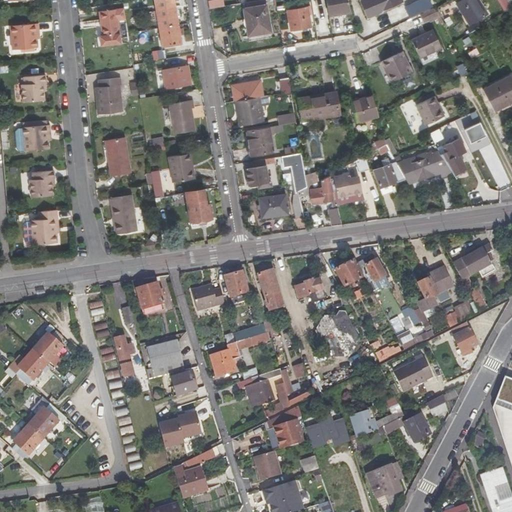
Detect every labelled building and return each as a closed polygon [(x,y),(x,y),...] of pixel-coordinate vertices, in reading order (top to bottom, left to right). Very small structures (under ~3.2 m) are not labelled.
[(154,0),(160,27),(178,24),(173,0),(154,0)] [(208,9),(224,6),(223,0),(211,0),(206,1),(208,9)] [(326,0),(329,14),(350,12),(346,0),(326,0)] [(361,0),(359,1),(367,19),(402,2),(401,0),(361,0)] [(428,0),(416,0),(402,6),(407,16),(431,6),(428,0)] [(487,0),(462,0),(475,20),(493,8),(487,0)] [(267,4),(244,7),(248,34),(271,31),(267,4)] [(307,6),(287,10),(290,29),(311,25),(307,6)] [(435,6),(419,14),(424,23),(440,15),(435,6)] [(98,11),(103,42),(119,40),(118,34),(119,34),(115,9),(98,11)] [(39,48),(37,38),(37,33),(41,33),(41,24),(13,27),(16,51),(39,48)] [(178,24),(160,27),(163,46),(181,42),(178,24)] [(413,39),(419,54),(426,51),(427,54),(442,48),(434,29),(413,39)] [(153,61),(164,58),(162,49),(150,52),(153,61)] [(402,51),(381,61),(391,81),(412,72),(402,51)] [(460,75),(466,72),(461,63),(455,66),(460,75)] [(187,65),(163,69),(167,87),(191,83),(187,65)] [(511,74),(485,90),(495,110),(511,100),(511,74)] [(97,101),(99,113),(121,110),(118,84),(120,84),(119,76),(99,79),(100,86),(97,86),(100,100),(97,101)] [(290,90),(288,76),(281,77),(282,92),(290,90)] [(46,102),(45,92),(44,85),(47,84),(46,77),(25,79),(26,86),(23,86),(25,104),(46,102)] [(232,84),(234,99),(260,95),(262,94),(260,80),(232,84)] [(336,91),(298,96),(301,118),(339,112),(336,91)] [(356,120),(377,114),(372,94),(351,100),(356,120)] [(260,95),(234,99),(236,109),(238,109),(239,113),(237,114),(239,123),(264,118),(260,95)] [(415,105),(418,111),(436,103),(433,97),(415,105)] [(167,102),(173,132),(194,130),(190,108),(194,107),(192,99),(167,102)] [(436,103),(418,111),(424,124),(442,116),(436,103)] [(278,114),(279,124),(296,121),(294,111),(278,114)] [(477,123),(462,130),(465,137),(481,130),(477,123)] [(47,149),(47,141),(46,135),(50,135),(49,125),(21,128),(24,152),(47,149)] [(268,125),(246,129),(251,154),(273,150),(268,125)] [(125,136),(106,138),(109,156),(107,156),(111,174),(131,172),(125,136)] [(153,138),(155,146),(164,145),(163,137),(153,138)] [(458,138),(442,146),(448,158),(465,150),(458,138)] [(385,144),(377,149),(379,154),(389,149),(385,144)] [(509,182),(498,155),(496,156),(491,144),(482,148),(498,187),(509,182)] [(169,155),(171,168),(190,165),(188,152),(169,155)] [(305,174),(301,152),(283,155),(285,166),(292,165),(297,193),(298,193),(298,190),(307,186),(305,174)] [(418,155),(419,161),(411,163),(410,159),(374,170),(382,192),(388,190),(387,185),(405,178),(408,183),(434,174),(429,160),(432,158),(434,162),(436,161),(441,175),(452,172),(440,152),(427,155),(427,152),(418,155)] [(362,161),(356,163),(358,173),(365,171),(362,161)] [(249,184),(258,182),(269,181),(266,164),(245,167),(249,184)] [(190,165),(171,168),(174,181),(195,178),(193,167),(190,168),(190,165)] [(51,180),(55,180),(55,171),(33,174),(34,182),(30,182),(32,199),(53,197),(52,188),(51,180)] [(316,171),(305,174),(307,186),(309,184),(316,181),(316,171)] [(333,178),(337,196),(362,191),(358,177),(350,179),(349,172),(339,175),(338,176),(333,178)] [(312,202),(335,198),(328,174),(320,179),(322,187),(315,188),(315,191),(311,192),(312,202)] [(299,194),(300,197),(311,191),(309,184),(307,186),(298,190),(298,193),(299,194)] [(204,189),(186,191),(191,221),(212,217),(210,204),(207,204),(204,189)] [(285,193),(259,198),(263,217),(288,212),(285,193)] [(131,194),(110,196),(113,214),(114,214),(117,233),(137,230),(131,194)] [(300,197),(299,194),(292,196),(294,208),(296,217),(304,215),(300,197)] [(328,210),(333,226),(333,227),(342,224),(338,208),(328,210)] [(58,243),(57,233),(56,219),(59,218),(58,210),(38,212),(39,219),(31,221),(34,246),(58,243)] [(149,237),(145,242),(151,248),(155,241),(154,241),(149,237)] [(481,275),(493,268),(485,253),(490,249),(487,243),(461,258),(470,274),(478,270),(481,275)] [(326,262),(320,251),(310,256),(316,267),(326,262)] [(353,258),(334,266),(342,284),(360,276),(353,258)] [(375,258),(365,263),(372,279),(383,273),(375,258)] [(428,280),(426,277),(417,282),(425,299),(417,303),(421,312),(436,305),(432,296),(436,294),(436,293),(451,285),(441,266),(429,272),(431,279),(428,280)] [(265,303),(279,299),(269,268),(256,272),(265,303)] [(231,294),(244,289),(246,289),(243,281),(245,280),(243,272),(241,272),(240,270),(230,272),(229,271),(223,273),(229,294),(231,294)] [(293,285),(296,296),(307,293),(307,291),(312,290),(314,293),(320,291),(319,288),(321,287),(317,277),(311,279),(310,277),(303,280),(303,282),(293,285)] [(371,291),(381,287),(378,279),(368,283),(371,291)] [(135,287),(142,307),(160,302),(163,301),(161,294),(164,294),(162,287),(159,288),(157,281),(135,287)] [(224,301),(219,286),(212,288),(210,282),(190,287),(196,308),(224,301)] [(470,286),(465,288),(476,309),(483,305),(474,288),(472,289),(470,286)] [(244,289),(231,294),(232,299),(246,295),(244,289)] [(279,299),(265,303),(268,310),(281,307),(279,299)] [(453,304),(461,320),(471,315),(464,300),(453,304)] [(91,316),(103,313),(100,301),(88,304),(91,316)] [(160,302),(142,307),(144,313),(162,307),(160,302)] [(130,311),(129,304),(122,306),(125,321),(132,319),(130,311)] [(322,327),(314,333),(325,355),(343,356),(357,336),(343,306),(335,306),(333,313),(322,312),(318,323),(322,327)] [(445,315),(450,325),(459,321),(455,311),(453,311),(452,307),(445,310),(446,314),(445,315)] [(466,321),(449,329),(461,355),(466,352),(464,348),(475,342),(466,321)] [(93,325),(96,339),(108,335),(105,322),(93,325)] [(233,333),(235,340),(250,335),(266,330),(264,324),(233,333)] [(425,327),(422,328),(424,331),(427,337),(433,334),(430,327),(426,329),(425,327)] [(31,348),(46,361),(61,344),(46,330),(31,348)] [(402,343),(405,348),(427,337),(424,331),(402,343)] [(125,343),(122,334),(113,336),(124,377),(127,376),(126,373),(132,372),(127,352),(132,351),(130,342),(125,343)] [(250,335),(235,340),(237,347),(253,342),(250,335)] [(175,337),(144,345),(150,367),(151,374),(181,366),(180,359),(175,337)] [(235,340),(227,342),(229,347),(210,353),(216,374),(235,369),(231,357),(239,356),(237,347),(235,340)] [(46,361),(31,348),(16,365),(30,378),(46,361)] [(380,352),(373,355),(376,362),(384,358),(380,352)] [(415,360),(392,371),(401,390),(432,375),(421,354),(414,357),(415,360)] [(359,357),(348,361),(350,367),(361,363),(359,357)] [(304,374),(300,361),(293,364),(296,375),(304,374)] [(240,371),(242,379),(250,377),(256,375),(254,367),(240,371)] [(256,375),(250,377),(252,383),(245,385),(251,406),(271,399),(265,379),(280,374),(279,372),(278,367),(256,375)] [(169,375),(170,379),(174,394),(181,392),(184,391),(195,388),(189,369),(169,375)] [(117,370),(104,373),(106,380),(118,377),(117,370)] [(289,393),(284,371),(279,372),(280,374),(287,403),(308,393),(305,385),(289,393)] [(109,389),(121,386),(119,380),(107,383),(109,389)] [(511,385),(509,384),(499,405),(511,410),(511,385)] [(447,408),(442,394),(424,404),(433,415),(447,408)] [(27,422),(43,436),(58,418),(61,421),(64,417),(65,416),(41,395),(30,408),(35,412),(27,422)] [(297,405),(264,422),(265,427),(273,425),(279,445),(301,439),(296,419),(301,417),(297,405)] [(349,415),(356,438),(375,429),(381,425),(394,419),(400,416),(402,415),(398,406),(371,419),(365,407),(349,415)] [(115,417),(127,415),(126,408),(114,410),(115,417)] [(177,417),(157,421),(163,446),(183,442),(182,437),(200,432),(195,410),(176,414),(177,417)] [(332,447),(349,442),(341,418),(331,421),(329,412),(302,420),(311,449),(324,445),(323,442),(330,440),(332,447)] [(420,414),(403,422),(412,440),(429,433),(420,414)] [(400,416),(394,419),(397,425),(403,422),(400,416)] [(397,425),(394,419),(381,425),(385,431),(397,425)] [(43,436),(27,422),(12,439),(14,442),(27,453),(43,436)] [(381,425),(375,429),(377,435),(384,432),(381,425)] [(484,436),(480,434),(474,448),(478,450),(484,436)] [(380,441),(377,435),(361,443),(363,448),(380,441)] [(209,449),(191,458),(194,465),(195,465),(213,456),(209,449)] [(273,450),(252,456),(258,479),(279,473),(273,450)] [(314,456),(300,460),(304,472),(318,468),(314,456)] [(130,470),(141,467),(139,462),(128,465),(130,470)] [(388,463),(366,473),(374,493),(385,489),(386,493),(398,488),(388,463)] [(180,466),(172,469),(181,496),(205,489),(201,475),(196,477),(193,469),(182,473),(180,466)] [(318,470),(300,476),(303,483),(321,477),(320,475),(318,470)] [(496,511),(511,511),(511,497),(502,500),(498,488),(509,484),(509,483),(504,470),(498,472),(497,470),(479,476),(482,486),(480,486),(482,490),(481,491),(488,510),(495,508),(496,511)] [(331,472),(320,475),(321,477),(323,483),(323,484),(334,480),(331,472)] [(291,480),(259,490),(262,500),(265,499),(266,502),(269,511),(290,511),(303,508),(296,489),(293,480),(291,480)] [(318,504),(320,511),(331,511),(327,501),(318,504)] [(180,511),(178,503),(151,511),(180,511)]
